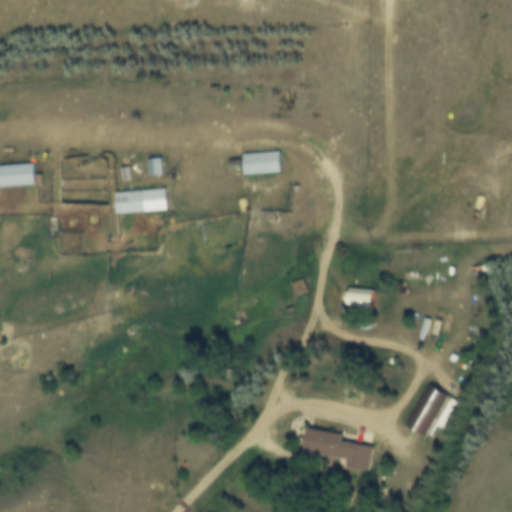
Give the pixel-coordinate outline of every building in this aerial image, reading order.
[(285,174),(285,152),(248,152),(248,174),(285,174)] [(153,173),(164,173),(164,159),(153,159),(153,173)] [(39,184),(38,163),(1,164),(2,186),(39,184)] [(120,213),(171,210),(170,189),(119,191),(120,213)] [(381,292),(355,292),(355,311),(381,311),(381,292)] [(350,467),(372,470),(375,446),(346,441),(347,434),(312,429),(309,454),(351,460),(350,467)]
